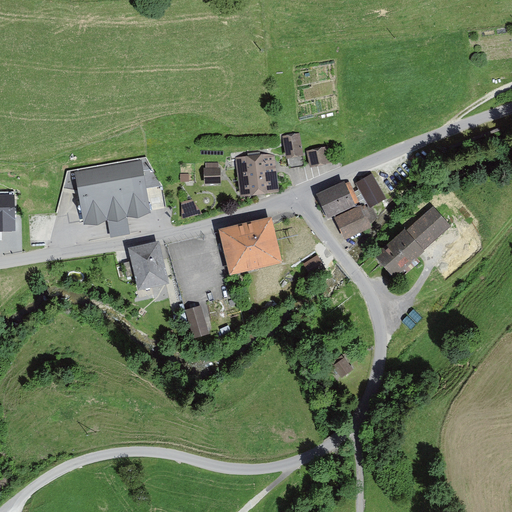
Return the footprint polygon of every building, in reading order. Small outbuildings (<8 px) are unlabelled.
[(297,156),(296,137),(283,138),(284,157),(297,156)] [(327,149),(307,152),(309,166),(329,163),(327,149)] [(147,156),(76,169),(85,222),(150,210),(144,186),(160,184),(147,156)] [(272,156),(236,160),(241,197),(276,193),(272,156)] [(219,165),(203,166),(204,181),(221,180),(219,165)] [(385,199),(373,177),(356,187),(367,208),(385,199)] [(349,185),(319,199),(328,217),(357,202),(349,185)] [(16,198),(0,198),(0,236),(16,236),(16,223),(16,198)] [(361,209),(335,222),(344,240),(369,228),(361,209)] [(433,209),(376,255),(392,275),(449,229),(433,209)] [(271,229),(220,239),(227,276),(278,266),(271,229)] [(129,256),(136,293),(166,288),(160,250),(129,256)] [(311,250),(301,257),(308,270),(319,263),(311,250)] [(164,299),(156,300),(158,312),(166,311),(164,299)] [(200,310),(186,314),(192,340),(206,337),(200,310)] [(165,340),(176,339),(174,315),(164,315),(165,340)] [(353,371),(343,360),(332,369),(342,380),(353,371)]
